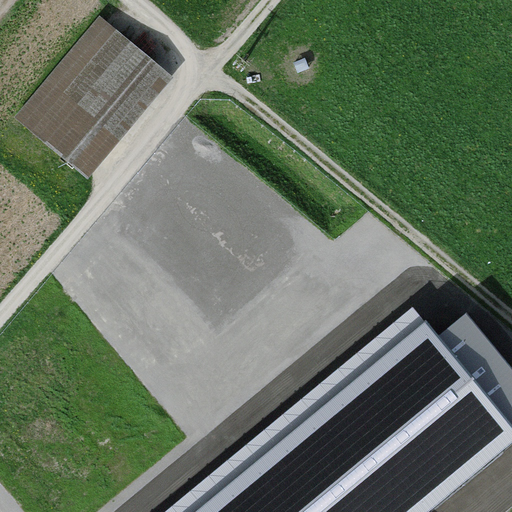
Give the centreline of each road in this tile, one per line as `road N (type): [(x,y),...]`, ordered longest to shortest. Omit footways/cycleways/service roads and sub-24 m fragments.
road 1 (unclassified): [(128,0),(511,319)]
road 2 (track): [(0,317),(273,0)]
